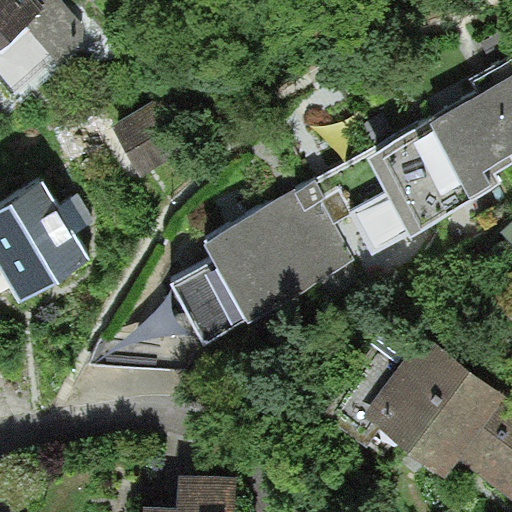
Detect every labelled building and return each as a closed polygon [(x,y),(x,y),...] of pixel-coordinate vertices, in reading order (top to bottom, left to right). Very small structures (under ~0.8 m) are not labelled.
[(0,0),(0,76),(18,99),(94,37),(64,0),(0,0)] [(169,283),(204,346),(354,260),(334,225),(349,217),(373,258),(502,183),(497,174),(511,165),(511,57),(487,72),(469,82),(476,94),(384,146),(381,140),(202,242),(212,259),(169,283)] [(115,124),(145,175),(207,139),(177,88),(115,124)] [(0,210),(0,263),(23,301),(89,260),(75,236),(68,227),(59,211),(43,185),(0,210)] [(80,197),(59,211),(75,236),(96,222),(80,197)] [(511,496),(511,397),(425,332),(416,344),(388,324),(374,343),(379,347),(328,414),(367,443),(381,424),(447,474),(460,457),(511,496)] [(242,511),(244,478),(179,475),(178,506),(142,507),(141,511),(242,511)]
